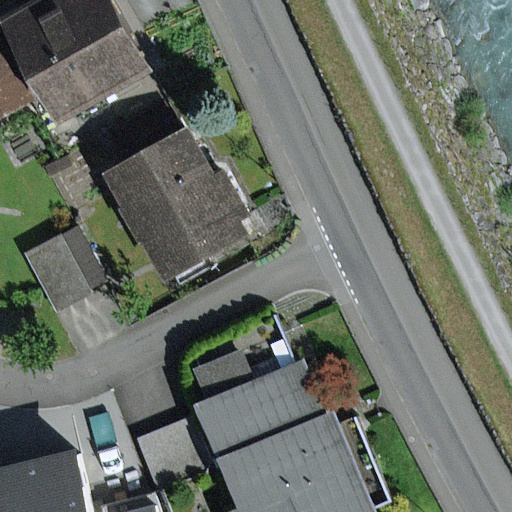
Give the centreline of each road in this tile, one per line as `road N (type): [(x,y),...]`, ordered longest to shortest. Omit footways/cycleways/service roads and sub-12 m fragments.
road 1 (residential): [(362,237),(63,391),(0,382)]
road 2 (track): [(511,350),(346,0)]
road 3 (residential): [(493,511),(362,237)]
road 4 (residential): [(362,237),(254,0)]
